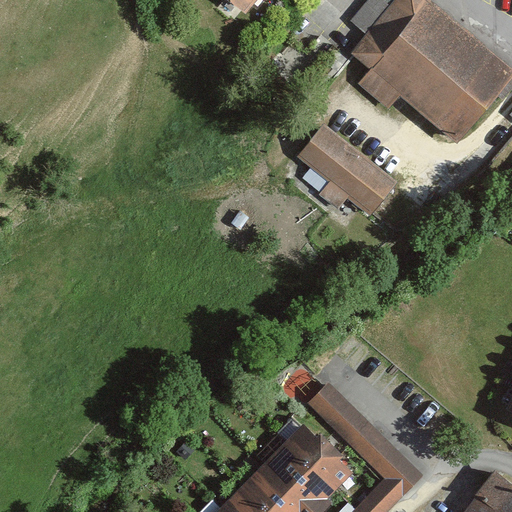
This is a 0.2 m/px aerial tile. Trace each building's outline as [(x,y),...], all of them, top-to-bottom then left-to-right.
[(460,141),(511,73),(511,62),(431,0),(364,0),(349,20),(365,32),(350,52),(368,66),(353,84),(390,113),(402,97),(460,141)] [(371,213),(398,180),(325,120),(296,155),(310,166),(299,179),(339,212),(351,197),(371,213)] [(388,511),(425,475),(331,382),(309,404),(384,478),(350,511),(388,511)] [(315,511),(357,470),(304,419),(213,511),(315,511)] [(511,511),(511,479),(494,463),(455,511),(511,511)]
